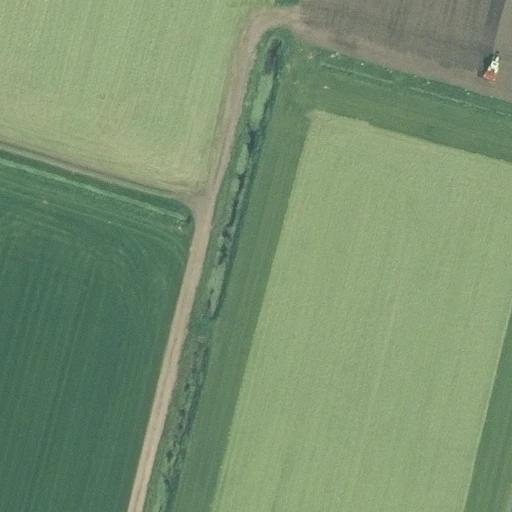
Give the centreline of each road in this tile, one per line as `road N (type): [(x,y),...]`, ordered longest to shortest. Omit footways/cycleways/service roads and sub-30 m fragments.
road 1 (track): [(132,511),(222,140)]
road 2 (track): [(0,145),(208,207)]
